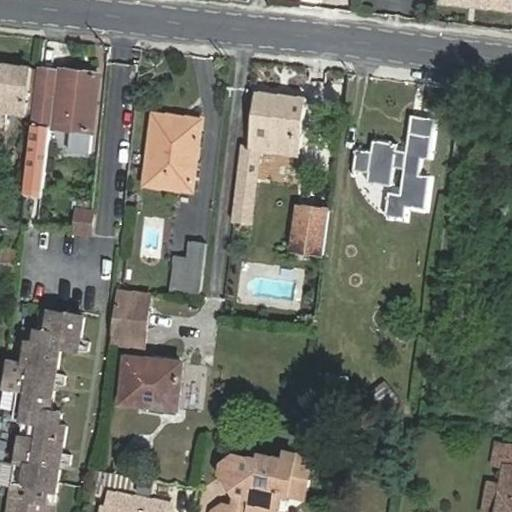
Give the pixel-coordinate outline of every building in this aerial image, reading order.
[(511,0),(444,0),(445,3),(511,10),(511,0)] [(0,111),(28,115),(33,66),(0,62),(0,111)] [(52,126),(93,131),(99,73),(63,69),(63,70),(42,68),(30,176),(44,178),(51,136),(52,126)] [(252,147),(246,146),(242,175),(258,177),(262,148),(303,152),(309,95),(259,91),(252,147)] [(194,191),(201,128),(174,124),(175,116),(156,114),(148,185),(194,191)] [(174,124),(201,128),(202,119),(175,116),(174,124)] [(433,157),(438,118),(419,116),(414,152),(392,149),(392,145),(375,143),(373,152),(357,150),(354,176),(369,178),(369,182),(391,184),(393,173),(404,174),(402,193),(390,192),(386,214),(405,217),(407,207),(426,210),(431,176),(421,175),(424,156),(433,157)] [(51,136),(92,140),(93,131),(52,126),(51,136)] [(239,202),(255,204),(258,177),(242,175),(239,202)] [(239,202),(237,222),(253,224),(255,204),(239,202)] [(64,222),(82,224),(84,207),(66,205),(64,222)] [(294,252),(325,256),(330,216),(331,209),(301,205),(294,252)] [(174,288),(204,292),(207,261),(209,243),(193,241),(191,259),(177,258),(174,288)] [(151,297),(122,294),(116,343),(145,346),(151,297)] [(50,365),(58,366),(61,347),(71,349),(73,336),(82,337),(85,317),(51,311),(48,332),(38,331),(37,343),(28,341),(25,361),(33,362),(24,419),(43,422),(35,466),(29,465),(25,484),(33,486),(30,498),(46,501),(48,488),(56,490),(59,470),(52,469),(54,457),(56,445),(63,447),(67,427),(59,425),(61,414),(50,412),(52,400),(44,399),(47,381),(50,365)] [(73,336),(71,349),(80,350),(82,337),(73,336)] [(127,403),(181,409),(185,366),(131,361),(127,403)] [(55,383),(58,366),(50,365),(47,381),(55,383)] [(52,400),(55,383),(47,381),(44,399),(52,400)] [(497,485),(493,511),(511,511),(511,446),(490,443),(487,464),(500,467),(497,485)] [(61,459),(63,447),(56,445),(54,457),(61,459)] [(218,508),(217,511),(258,511),(259,509),(272,511),(284,503),(287,490),(293,491),(297,471),(313,474),(317,454),(292,449),(291,457),(266,452),(265,457),(240,452),(228,460),(226,469),(241,491),(240,496),(244,497),(242,504),(228,501),(218,508)] [(59,470),(61,459),(54,457),(52,469),(59,470)] [(313,474),(297,471),(293,491),(309,494),(313,474)] [(479,511),(493,511),(497,485),(484,483),(479,511)] [(152,511),(155,498),(114,490),(111,506),(108,505),(106,511),(152,511)]
